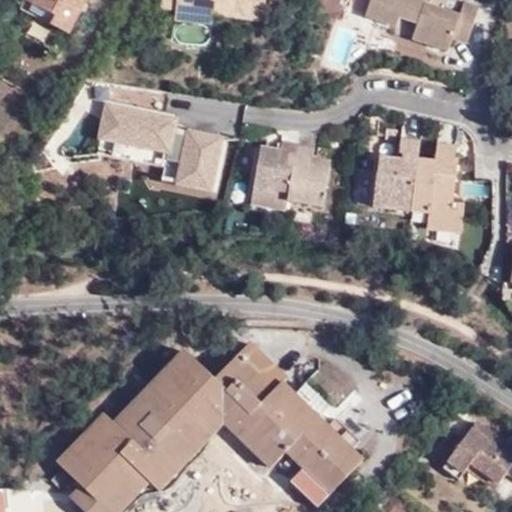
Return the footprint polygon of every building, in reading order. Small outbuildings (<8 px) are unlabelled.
[(20,0),(17,6),(66,31),(81,0),(20,0)] [(267,0),(161,0),(160,7),(176,8),(177,8),(178,0),(180,0),(215,3),(214,13),(215,13),(266,18),(267,0)] [(176,8),(175,18),(214,21),(215,13),(214,13),(215,3),(180,0),(178,0),(177,8),(176,8)] [(480,5),(465,0),(463,0),(460,12),(426,2),(426,0),(368,0),(364,13),(398,24),(400,16),(417,22),(411,38),(449,50),(453,37),(469,42),(480,5)] [(187,144),(178,180),(214,189),(226,141),(241,145),(243,135),(183,120),(178,142),(187,144)] [(397,127),(387,126),(387,137),(396,137),(397,127)] [(429,206),(428,212),(426,227),(460,231),(463,202),(452,200),(457,162),(454,161),(455,145),(437,143),(435,159),(418,158),(420,140),(400,138),(399,150),(402,151),(401,159),(394,158),(378,157),(371,205),(410,210),(411,203),(429,206)] [(314,145),(280,139),(278,147),(260,144),(248,201),(283,206),(284,198),(321,203),(330,158),(312,154),(314,145)] [(402,151),(399,150),(395,150),(394,158),(401,159),(402,151)] [(410,210),(428,212),(429,206),(411,203),(410,210)] [(67,501),(78,511),(118,511),(146,484),(155,492),(221,424),(267,469),(284,453),(328,494),(361,460),(349,450),(357,441),(334,419),(325,428),(280,383),(283,379),(247,344),(212,380),(181,351),(111,425),(100,415),(54,466),(78,489),(67,501)] [(302,390),(321,410),(328,403),(309,383),(302,390)] [(462,473),(464,470),(469,463),(496,483),(511,461),(511,441),(507,438),(503,444),(473,423),(445,461),(462,473)] [(440,468),(457,479),(462,473),(445,461),(440,468)] [(464,470),(492,489),(496,483),(469,463),(464,470)] [(250,511),(255,511),(268,501),(249,480),(234,493),(250,511)] [(0,498),(0,511),(31,511),(30,496),(0,498)]
